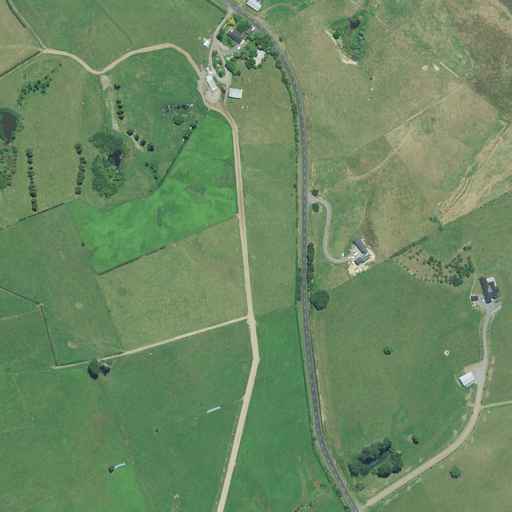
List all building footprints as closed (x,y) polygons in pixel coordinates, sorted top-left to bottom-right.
[(261,6),(252,0),(248,0),(246,4),(257,12),(261,6)] [(244,35),(235,29),(232,33),(229,30),(227,34),(239,44),(244,38),(242,37),(244,35)] [(265,53),(261,50),(260,51),(256,49),(249,58),(255,63),(254,65),(257,67),(265,55),(264,54),(265,53)] [(232,89),(229,88),(228,97),(241,98),(242,92),(232,91),(232,89)] [(370,256),(366,251),(358,257),(363,262),(370,256)] [(488,295),(488,294),(494,294),(494,285),(487,285),(487,284),(479,284),(479,301),(486,301),(486,295),(488,295)] [(475,380),(470,372),(459,378),(463,386),(475,380)]
